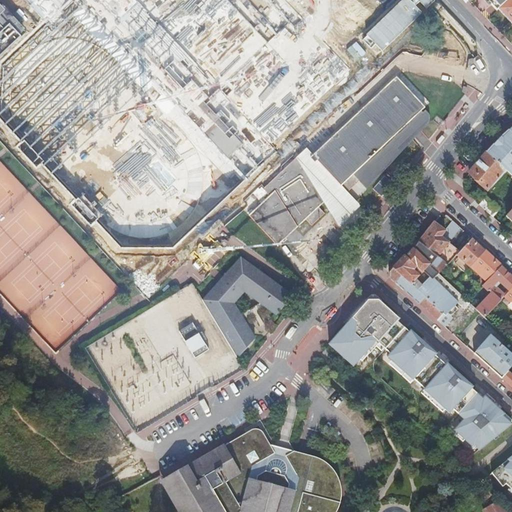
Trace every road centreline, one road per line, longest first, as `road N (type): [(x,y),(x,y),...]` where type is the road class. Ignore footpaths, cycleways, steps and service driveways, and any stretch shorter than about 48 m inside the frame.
road 1 (residential): [(511,405),(357,266)]
road 2 (residential): [(281,367),(281,354),(357,266)]
road 3 (track): [(40,511),(151,452)]
